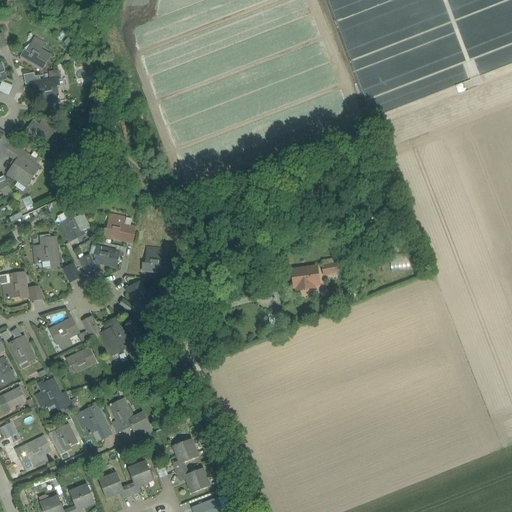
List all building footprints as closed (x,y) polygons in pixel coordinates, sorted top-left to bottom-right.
[(43,44),(35,39),(31,45),(29,44),(21,57),(38,67),(42,60),(46,63),(50,56),(40,50),(43,44)] [(58,80),(38,83),(39,90),(34,91),(36,98),(48,96),(49,103),(59,102),(57,94),(55,95),(54,88),(59,87),(58,80)] [(0,91),(10,95),(13,85),(2,82),(0,88),(0,91)] [(43,121),(39,126),(33,122),(29,128),(33,131),(28,137),(44,149),(49,142),(45,140),(49,134),(51,135),(55,129),(43,121)] [(14,143),(0,133),(0,152),(1,150),(6,154),(14,143)] [(27,153),(14,143),(6,154),(17,161),(21,156),(23,158),(27,153)] [(23,158),(21,156),(17,161),(8,174),(19,182),(21,179),(28,184),(39,169),(23,158)] [(11,192),(4,176),(0,177),(0,190),(1,191),(3,196),(11,192)] [(89,202),(84,203),(88,213),(92,211),(89,202)] [(78,224),(72,211),(65,214),(68,221),(62,224),(70,240),(76,237),(77,238),(84,235),(79,226),(81,226),(79,223),(78,224)] [(125,219),(110,215),(109,223),(111,223),(110,230),(105,229),(103,236),(123,241),(124,234),(129,235),(131,227),(123,226),(125,219)] [(138,221),(125,219),(123,226),(131,227),(129,235),(124,234),(123,241),(133,243),(138,221)] [(51,243),(51,238),(41,239),(42,247),(34,247),(36,262),(44,261),(43,259),(50,258),(51,263),(58,262),(56,243),(51,243)] [(119,252),(100,248),(96,263),(111,266),(113,259),(117,260),(119,252)] [(162,250),(147,249),(147,256),(149,257),(148,264),(143,263),(143,271),(165,273),(165,265),(168,266),(168,258),(161,258),(162,250)] [(89,255),(79,261),(86,273),(96,268),(89,255)] [(393,262),(392,269),(411,270),(411,255),(398,255),(398,262),(393,262)] [(74,263),(64,269),(70,281),(81,276),(74,263)] [(338,264),(323,267),(325,275),(339,272),(338,264)] [(317,267),(292,271),(293,285),(294,285),(294,288),(296,288),(297,291),(307,290),(307,289),(314,289),(313,285),(319,285),(319,281),(317,267)] [(275,270),(263,272),(264,284),(277,282),(275,270)] [(17,274),(9,276),(10,283),(3,284),(5,299),(13,298),(12,295),(19,294),(20,299),(28,298),(26,289),(25,278),(17,279),(17,274)] [(10,283),(9,276),(2,277),(3,284),(10,283)] [(145,293),(139,283),(133,286),(135,290),(129,294),(139,311),(145,307),(143,303),(149,300),(150,302),(157,298),(152,289),(145,293)] [(38,287),(30,288),(31,297),(32,301),(44,299),(38,287)] [(119,303),(126,309),(131,304),(124,298),(119,303)] [(92,316),(82,321),(88,332),(98,327),(92,316)] [(119,320),(112,323),(111,321),(105,324),(108,331),(101,334),(112,356),(125,349),(127,354),(134,350),(119,320)] [(71,328),(68,322),(50,331),(54,337),(58,335),(61,341),(59,343),(62,349),(71,345),(68,338),(79,333),(75,326),(71,328)] [(98,327),(88,332),(90,338),(100,332),(98,327)] [(12,332),(17,340),(23,337),(17,329),(12,332)] [(5,340),(10,338),(7,331),(2,333),(5,340)] [(26,341),(20,345),(17,340),(11,344),(19,361),(26,358),(28,363),(35,359),(26,341)] [(85,351),(67,360),(71,367),(75,365),(78,371),(96,363),(92,356),(88,358),(85,351)] [(4,359),(0,360),(0,385),(14,378),(4,359)] [(61,395),(55,384),(49,388),(47,383),(40,387),(45,397),(39,401),(43,410),(50,406),(49,404),(55,401),(60,410),(67,407),(61,395)] [(20,389),(4,397),(10,408),(23,401),(21,397),(23,396),(20,389)] [(66,393),(61,395),(67,407),(72,404),(66,393)] [(97,406),(77,416),(87,436),(93,432),(92,430),(99,427),(104,438),(111,435),(97,406)] [(127,406),(113,413),(122,431),(129,427),(127,423),(133,420),(127,406)] [(162,422),(158,414),(153,416),(156,424),(162,422)] [(32,416),(24,420),(27,426),(35,422),(32,416)] [(68,426),(49,435),(59,455),(65,452),(64,450),(77,443),(68,426)] [(134,434),(125,438),(127,443),(136,440),(134,434)] [(40,440),(22,449),(25,455),(30,453),(33,459),(31,461),(34,467),(47,461),(44,454),(50,451),(47,444),(43,446),(40,440)] [(191,440),(173,447),(179,461),(181,465),(184,463),(199,458),(191,440)] [(30,453),(25,455),(32,468),(34,467),(31,461),(33,459),(30,453)] [(179,461),(173,464),(177,473),(186,469),(184,463),(181,465),(179,461)] [(146,462),(128,470),(134,484),(135,488),(139,486),(153,481),(146,462)] [(186,469),(177,473),(181,482),(186,480),(185,476),(188,475),(186,469)] [(188,475),(185,476),(186,480),(192,494),(210,487),(203,469),(188,475)] [(117,474),(99,481),(106,499),(121,493),(124,492),(123,489),(117,474)] [(135,488),(134,484),(128,486),(132,496),(141,492),(139,486),(135,488)] [(88,485),(70,493),(75,507),(77,511),(80,509),(95,504),(88,485)] [(128,486),(123,489),(124,492),(121,493),(123,499),(132,496),(128,486)] [(193,511),(229,511),(232,511),(225,494),(192,508),(193,511)] [(58,497),(40,504),(43,511),(64,511),(58,497)]
